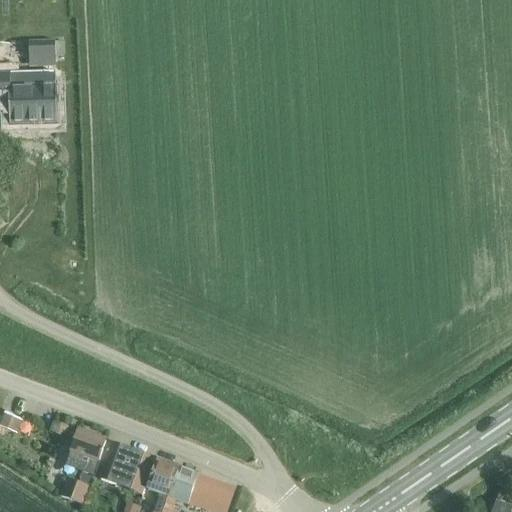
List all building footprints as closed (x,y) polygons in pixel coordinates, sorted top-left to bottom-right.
[(64,44),(29,43),(29,68),(54,68),(54,56),(64,56),(64,44)] [(9,90),(10,127),(58,126),(57,89),(9,90)] [(3,415),(0,422),(0,428),(16,435),(21,422),(3,415)] [(52,434),(66,439),(69,430),(55,425),(52,434)] [(68,462),(97,472),(106,444),(78,433),(68,462)] [(119,480),(145,490),(155,461),(110,445),(100,474),(103,475),(101,482),(117,487),(119,480)] [(163,511),(178,470),(158,462),(148,491),(161,496),(155,511),(163,511)] [(178,470),(163,511),(172,511),(176,501),(189,506),(198,477),(178,470)] [(189,506),(201,510),(211,481),(198,477),(189,506)] [(66,480),(59,498),(84,507),(90,490),(66,480)] [(206,511),(214,511),(223,486),(211,481),(201,510),(206,511)] [(214,511),(228,511),(236,490),(223,486),(214,511)]
